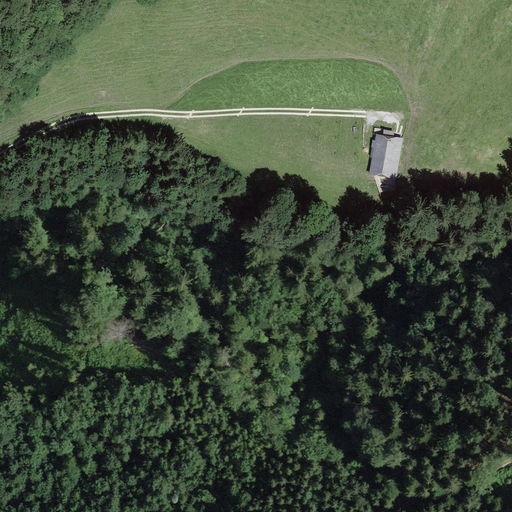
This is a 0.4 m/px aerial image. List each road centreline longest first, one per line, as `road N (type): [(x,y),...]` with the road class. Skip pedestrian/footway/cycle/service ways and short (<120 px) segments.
road 1 (track): [(388,116),(95,115),(56,125),(0,156)]
road 2 (track): [(392,511),(511,458)]
